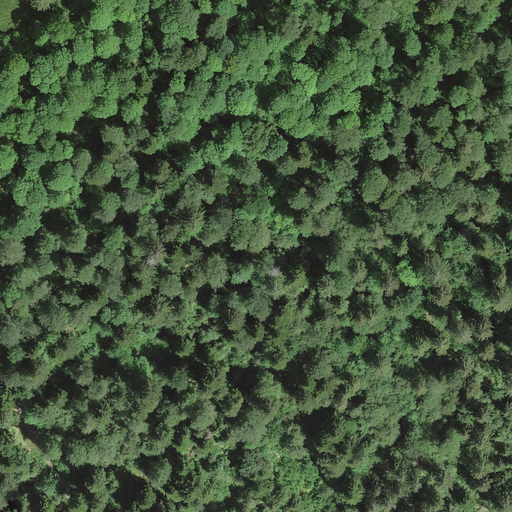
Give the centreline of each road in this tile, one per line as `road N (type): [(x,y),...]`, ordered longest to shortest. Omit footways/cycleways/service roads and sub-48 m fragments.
road 1 (track): [(0,201),(47,0)]
road 2 (track): [(79,511),(0,374)]
